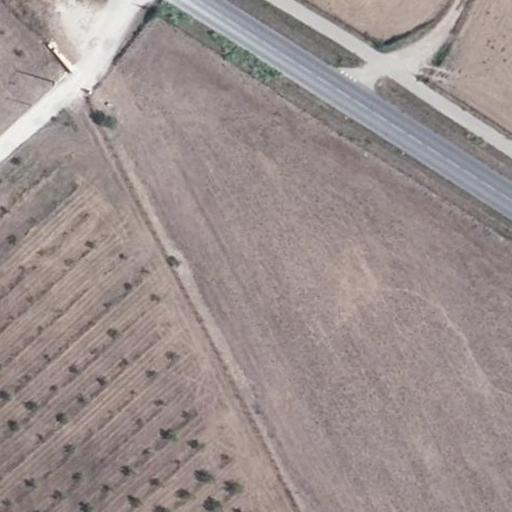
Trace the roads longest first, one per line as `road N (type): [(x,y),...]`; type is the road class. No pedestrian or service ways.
road 1 (track): [(296,511),(120,179),(84,76)]
road 2 (tertiary): [(194,0),(511,202)]
road 3 (track): [(462,0),(423,51),(343,93)]
